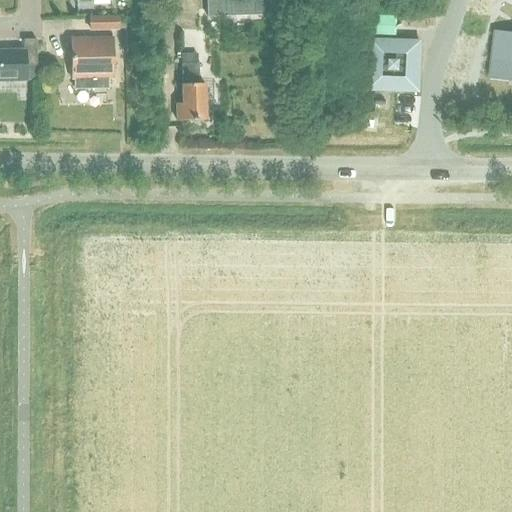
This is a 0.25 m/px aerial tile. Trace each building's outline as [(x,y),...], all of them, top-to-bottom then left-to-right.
[(147,0),(138,0),(138,15),(148,14),(147,0)] [(268,0),(204,0),(205,16),(269,14),(269,9),(268,0)] [(88,30),(116,29),(116,17),(88,18),(88,30)] [(511,33),(494,32),(489,79),(511,81),(511,33)] [(0,51),(0,80),(35,80),(35,40),(21,40),(22,52),(0,51)] [(111,77),(110,40),(70,41),(71,78),(73,78),(74,90),(107,89),(107,77),(111,77)] [(373,43),(372,91),(420,92),(421,44),(373,43)] [(175,121),(205,121),(204,85),(192,85),(192,78),(198,78),(198,64),(180,64),(181,104),(175,104),(175,121)]
